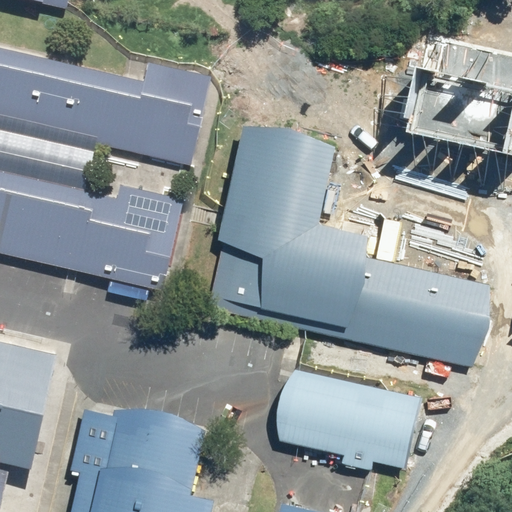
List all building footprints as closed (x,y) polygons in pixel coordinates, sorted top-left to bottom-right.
[(511,54),(426,37),(405,133),(511,155),(511,54)] [(0,39),(0,118),(193,163),(214,76),(148,61),(145,74),(0,39)] [(248,118),(210,311),(483,365),(499,285),(374,260),(380,231),(350,226),(353,207),(328,202),(341,136),(248,118)] [(0,168),(0,247),(162,287),(185,193),(123,178),(118,197),(0,168)] [(0,328),(0,434),(33,442),(55,341),(0,328)] [(443,390),(293,360),(276,443),(427,473),(443,390)] [(123,416),(97,410),(73,511),(224,511),(227,503),(200,497),(217,425),(126,404),(123,416)] [(2,511),(18,442),(0,437),(0,511),(2,511)] [(355,511),(280,497),(277,511),(355,511)]
